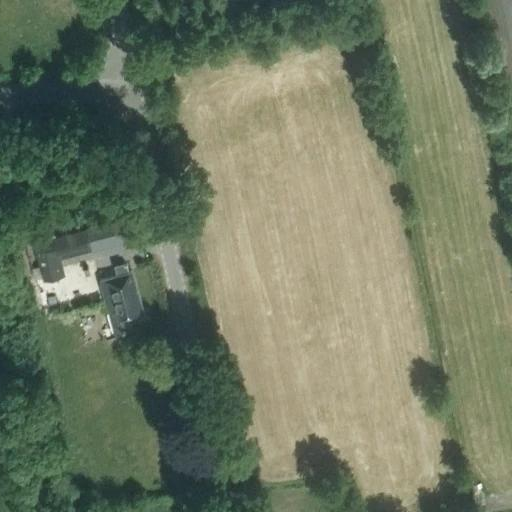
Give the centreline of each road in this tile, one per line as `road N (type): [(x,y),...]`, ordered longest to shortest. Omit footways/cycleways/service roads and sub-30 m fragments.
road 1 (unclassified): [(227,511),(130,77)]
road 2 (unclassified): [(0,95),(130,77)]
